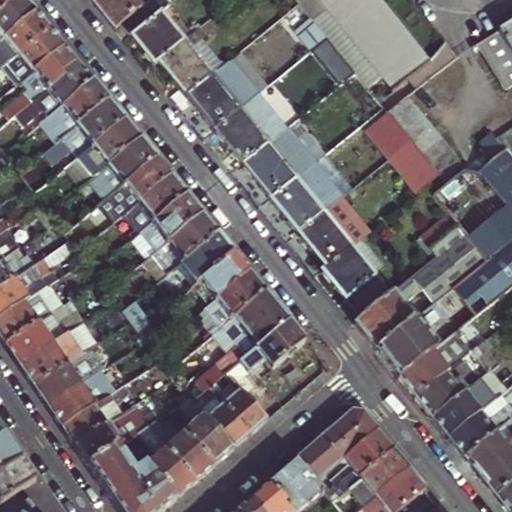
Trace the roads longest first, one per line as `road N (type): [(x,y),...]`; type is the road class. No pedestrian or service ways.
road 1 (residential): [(61,0),(360,368)]
road 2 (residential): [(198,511),(360,368)]
road 3 (residential): [(360,368),(474,511)]
road 4 (residential): [(0,382),(88,511)]
